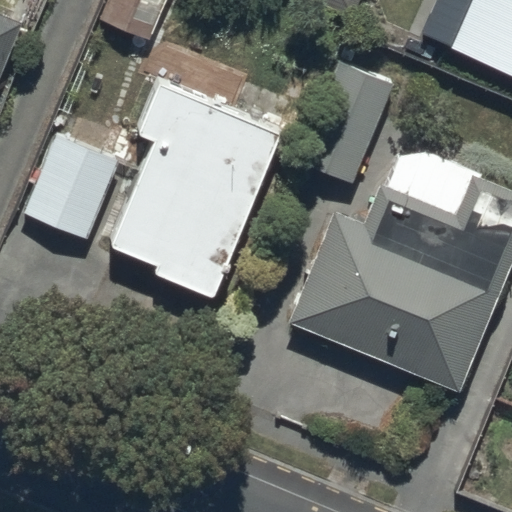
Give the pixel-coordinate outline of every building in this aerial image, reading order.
[(110,0),(101,21),(151,42),(168,0),(110,0)] [(306,0),(354,20),(361,0),(306,0)] [(0,82),(23,26),(0,16),(0,82)] [(304,167),(354,187),(394,87),(344,68),(304,167)] [(156,278),(215,302),(282,139),(162,89),(141,139),(157,146),(114,251),(159,270),(156,278)] [(26,216),(88,241),(120,164),(57,138),(26,216)] [(290,327),(460,397),(511,270),(511,194),(473,179),(457,219),(381,188),(364,227),(336,216),(290,327)]
